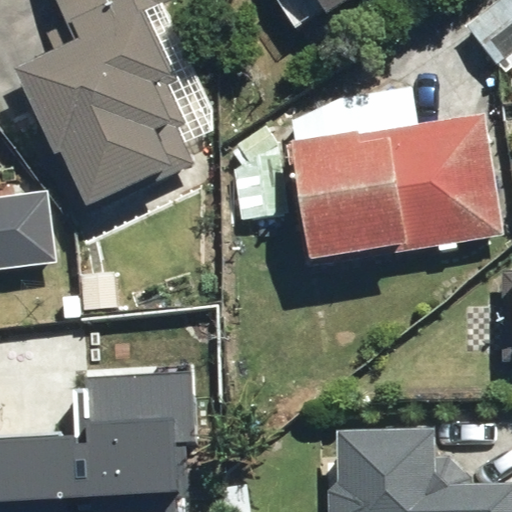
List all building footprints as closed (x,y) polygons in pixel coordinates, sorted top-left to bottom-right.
[(205,155),(173,87),(206,71),(172,0),(71,0),(90,41),(43,63),(108,200),(205,155)] [(323,146),(342,262),(511,235),(511,226),(495,119),(323,146)] [(297,217),(283,128),(234,136),(248,225),(297,217)] [(0,203),(0,271),(71,261),(61,195),(0,203)] [(86,437),(0,442),(0,511),(185,511),(181,442),(194,441),(189,376),(82,383),(86,437)] [(511,511),(511,486),(458,487),(457,432),(359,433),(360,511),(511,511)]
